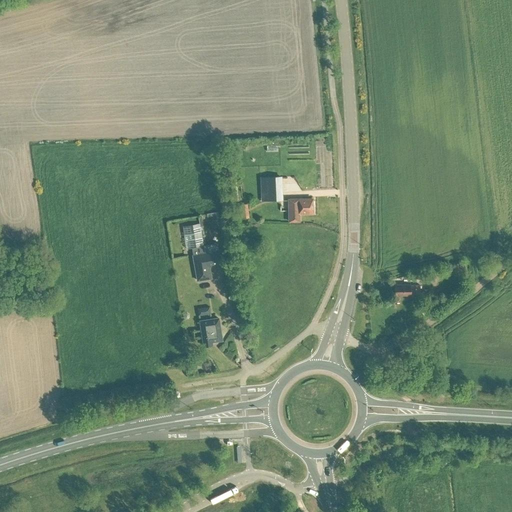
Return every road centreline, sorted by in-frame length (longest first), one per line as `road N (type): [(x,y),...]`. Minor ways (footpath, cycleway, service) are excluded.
road 1 (tertiary): [(348,284),(352,166),(340,0)]
road 2 (primary): [(0,464),(200,417)]
road 3 (unclassified): [(176,511),(249,474),(293,488),(317,485)]
road 4 (track): [(328,482),(391,456),(458,452),(464,460)]
road 5 (unclassified): [(398,343),(511,259)]
